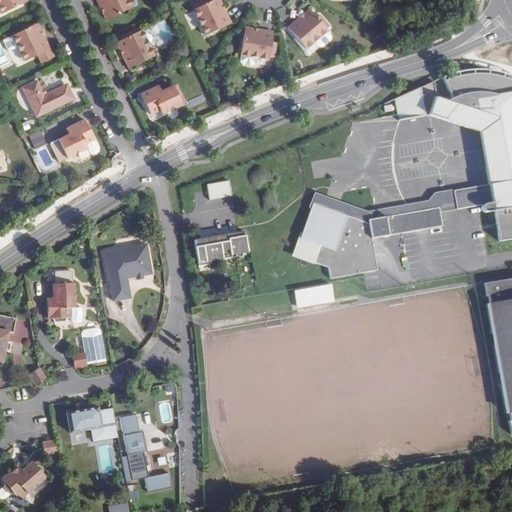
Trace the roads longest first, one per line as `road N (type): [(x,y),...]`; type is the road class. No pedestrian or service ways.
road 1 (secondary): [(147,171),(301,100),(453,50),(508,12)]
road 2 (residential): [(49,0),(126,154),(147,171)]
road 3 (residential): [(147,171),(67,0)]
road 4 (secondary): [(0,264),(147,171)]
road 5 (residential): [(158,354),(110,382),(37,395),(15,418)]
road 6 (residential): [(147,171),(157,178),(180,324)]
road 7 (residential): [(186,365),(193,490)]
